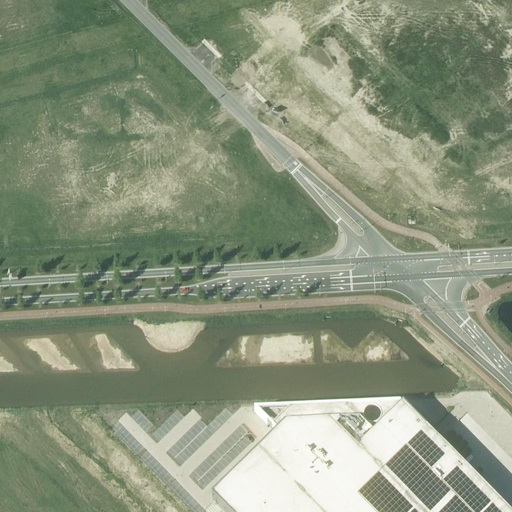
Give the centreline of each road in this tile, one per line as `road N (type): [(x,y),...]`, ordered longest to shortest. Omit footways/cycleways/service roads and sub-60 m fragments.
road 1 (track): [(0,120),(135,83),(208,145),(281,85),(388,182),(482,212)]
road 2 (tertiary): [(0,302),(390,278)]
road 3 (tertiary): [(341,261),(0,282)]
road 4 (unclassified): [(311,184),(128,0)]
road 5 (tertiary): [(390,278),(483,355)]
